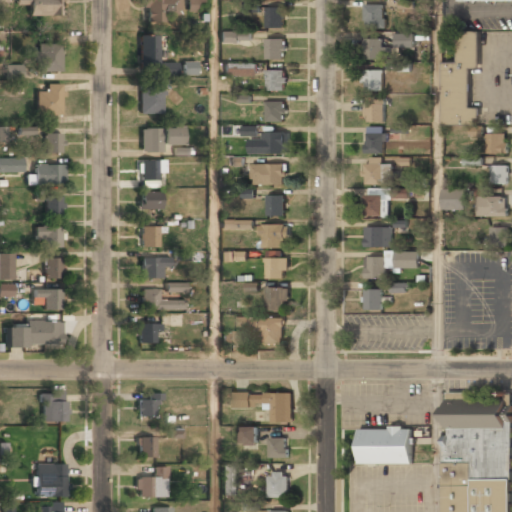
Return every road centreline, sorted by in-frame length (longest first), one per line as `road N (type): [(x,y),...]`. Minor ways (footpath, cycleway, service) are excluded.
road 1 (residential): [(110,0),(104,511)]
road 2 (residential): [(328,0),(326,511)]
road 3 (residential): [(511,371),(0,371)]
